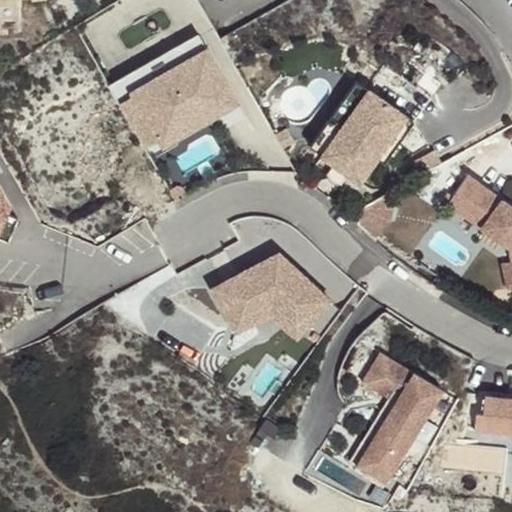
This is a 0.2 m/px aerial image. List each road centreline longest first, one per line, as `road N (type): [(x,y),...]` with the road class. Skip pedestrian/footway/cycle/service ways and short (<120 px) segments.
road 1 (residential): [(511,346),(459,333),(295,201),(224,201),(131,256),(63,263),(0,256)]
road 2 (track): [(0,332),(93,289),(131,256)]
